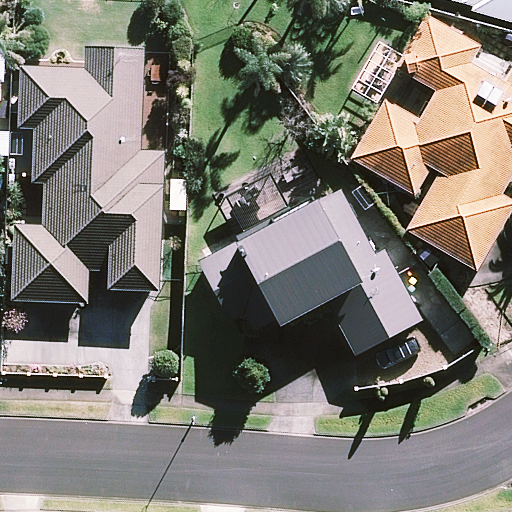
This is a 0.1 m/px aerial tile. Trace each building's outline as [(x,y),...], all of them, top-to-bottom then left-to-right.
[(511,0),(424,0),(480,15),(478,20),(511,29),(511,0)] [(412,239),(482,280),(511,228),(511,204),(508,202),(511,195),(511,90),(511,91),(476,71),(486,53),(433,22),(406,67),(411,85),(440,102),(425,128),(391,108),(357,167),(419,203),(435,175),(446,182),(412,239)] [(401,60),(377,44),(347,91),(372,107),(401,60)] [(20,233),(17,310),(94,312),(95,279),(113,280),(113,300),(165,302),(169,196),(171,196),(172,161),(149,160),(152,58),(91,55),(91,77),(27,75),(25,138),(40,139),(38,192),(50,193),(49,234),(20,233)] [(279,331),(284,339),(333,312),(362,363),(428,327),(390,259),(382,263),(347,200),(322,214),(320,211),(207,274),(239,330),(252,323),(261,341),(279,331)]
